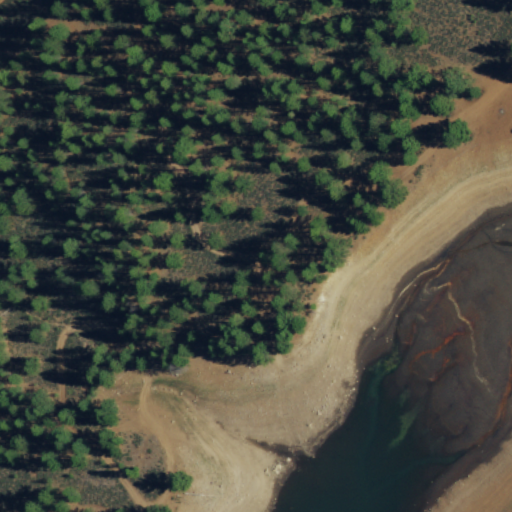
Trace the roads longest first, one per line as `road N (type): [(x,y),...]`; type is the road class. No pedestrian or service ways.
road 1 (track): [(129,0),(131,98),(186,179),(198,236),(219,252),(263,257),(277,249),(299,205),(430,146),(511,71)]
road 2 (track): [(277,249),(265,298),(232,321),(141,343),(86,323),(63,330),(63,409),(134,495),(137,511)]
